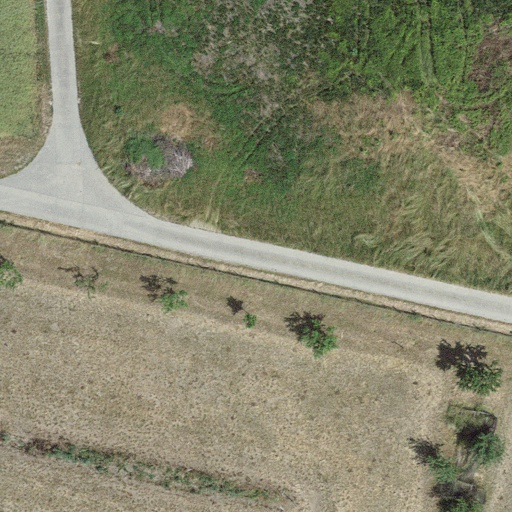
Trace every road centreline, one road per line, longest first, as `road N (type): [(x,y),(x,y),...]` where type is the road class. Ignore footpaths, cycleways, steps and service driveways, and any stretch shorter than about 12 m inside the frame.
road 1 (track): [(0,188),(511,303)]
road 2 (track): [(69,203),(57,0)]
